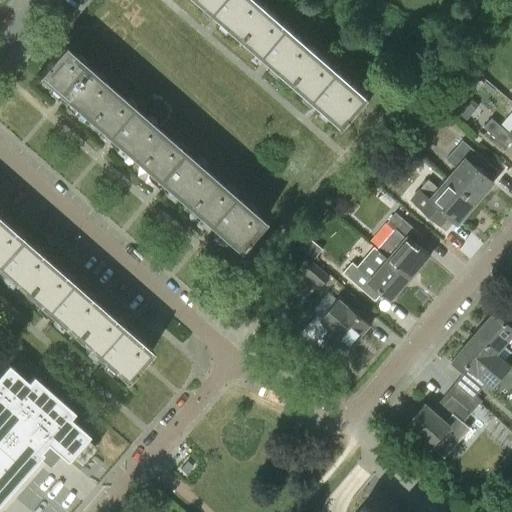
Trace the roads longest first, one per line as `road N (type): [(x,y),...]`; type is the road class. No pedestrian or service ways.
road 1 (residential): [(231,359),(344,416),(362,406),(511,232)]
road 2 (residential): [(231,359),(0,153)]
road 3 (residential): [(231,359),(101,511)]
